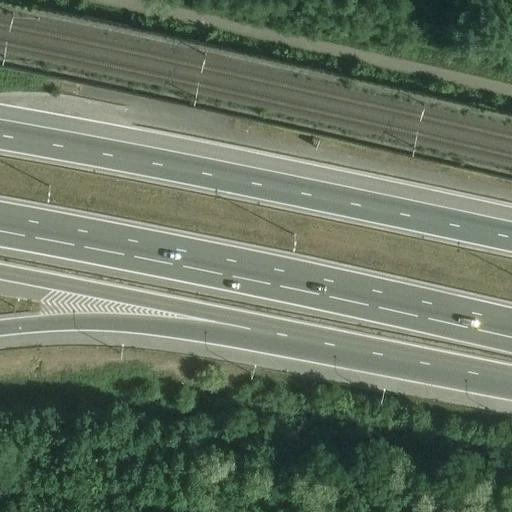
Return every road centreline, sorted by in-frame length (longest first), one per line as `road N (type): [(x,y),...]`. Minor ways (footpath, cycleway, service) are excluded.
road 1 (motorway): [(511,239),(0,133)]
road 2 (motorway): [(0,228),(511,330)]
road 3 (motorway): [(0,276),(328,341)]
road 4 (motorway): [(0,329),(85,321),(268,346),(328,341)]
road 5 (motorway): [(328,341),(511,376)]
